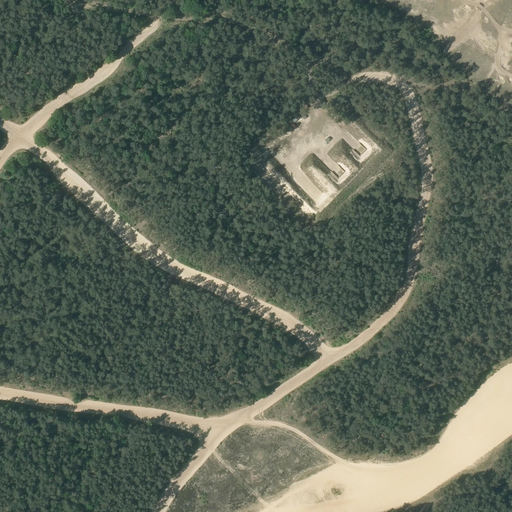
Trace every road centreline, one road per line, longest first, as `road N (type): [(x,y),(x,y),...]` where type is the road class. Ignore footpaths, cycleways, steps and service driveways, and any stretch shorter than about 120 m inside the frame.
road 1 (track): [(156,511),(227,427),(391,311),(413,263),(426,175),(410,97),(399,82),(340,77),(257,27),(83,0)]
road 2 (track): [(18,136),(152,255),(289,322),(328,360)]
road 3 (track): [(511,406),(425,475),(277,511)]
road 4 (track): [(0,393),(227,427)]
road 5 (track): [(0,161),(18,136),(158,16)]
